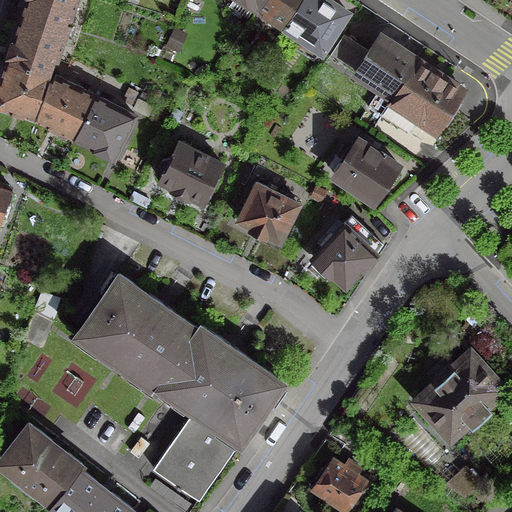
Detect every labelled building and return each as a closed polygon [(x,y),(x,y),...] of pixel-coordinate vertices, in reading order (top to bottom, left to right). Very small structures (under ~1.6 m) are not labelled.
[(24,0),(21,11),(65,25),(73,0),(24,0)] [(298,0),(260,0),(255,7),(282,25),(298,0)] [(344,12),(326,0),(298,0),(282,25),(319,50),(344,12)] [(54,61),(65,25),(21,11),(5,61),(45,74),(50,60),(54,61)] [(415,59),(377,34),(353,71),(378,88),(366,107),(378,115),(388,99),(387,99),(389,96),(390,96),(415,59)] [(415,59),(390,96),(389,96),(387,99),(388,99),(378,115),(405,133),(416,117),(434,130),(458,94),(456,86),(415,59)] [(43,80),(45,74),(5,61),(0,74),(0,106),(34,118),(47,81),(43,80)] [(49,82),(47,81),(34,118),(73,137),(94,95),(53,74),(49,82)] [(132,114),(94,95),(73,137),(111,156),(132,114)] [(367,146),(356,138),(332,174),(372,201),(384,183),(392,181),(397,175),(395,167),(396,166),(379,154),(380,153),(368,144),(367,146)] [(157,177),(159,177),(158,180),(172,187),(171,189),(186,196),(187,194),(200,201),(220,163),(177,141),(169,159),(167,158),(160,159),(155,170),(157,177)] [(297,202),(255,182),(236,219),(249,226),(248,228),(263,235),(264,233),(278,240),(297,202)] [(0,211),(8,187),(0,183),(0,211)] [(324,191),(313,186),(308,196),(318,202),(324,191)] [(380,243),(349,215),(310,256),(330,275),(331,274),(343,285),(380,243)] [(75,332),(155,389),(158,385),(157,384),(197,328),(196,328),(117,273),(75,332)] [(196,328),(197,328),(157,384),(158,385),(191,408),(237,440),(280,380),(199,324),(196,328)] [(437,390),(432,384),(416,399),(448,435),(465,420),(470,426),(483,414),(476,406),(482,400),(484,402),(500,387),(468,352),(452,366),(458,372),(437,390)] [(196,500),(237,440),(191,408),(150,468),(196,500)] [(0,463),(50,502),(77,467),(78,468),(81,465),(80,464),(27,422),(0,456),(0,463)] [(365,440),(339,422),(330,436),(356,453),(365,440)] [(362,479),(331,458),(311,487),(343,509),(362,479)] [(47,506),(55,511),(129,511),(131,509),(78,468),(77,467),(50,502),(47,505),(47,506)] [(478,483),(467,470),(448,486),(463,496),(478,483)]
